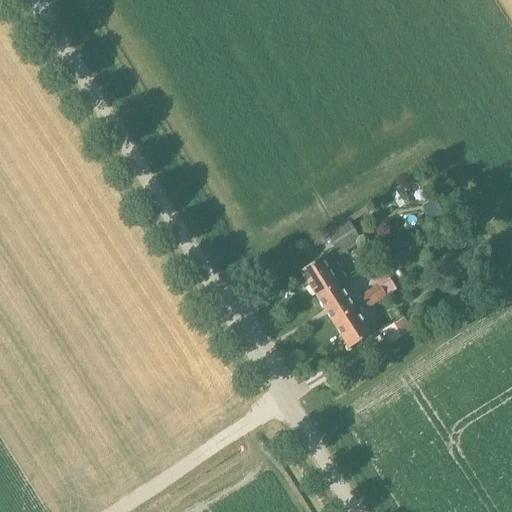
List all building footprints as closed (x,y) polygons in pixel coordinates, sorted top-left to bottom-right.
[(360,240),(346,218),(325,233),(339,254),(360,240)] [(315,299),(336,285),(346,279),(329,253),(298,273),(315,299)] [(385,297),(376,283),(367,290),(376,303),(385,297)] [(331,324),(352,310),(336,285),(315,299),(331,324)] [(367,309),(376,303),(367,290),(358,296),(367,309)] [(352,310),(331,324),(347,350),(369,336),(352,310)] [(389,345),(409,332),(402,319),(381,332),(389,345)]
